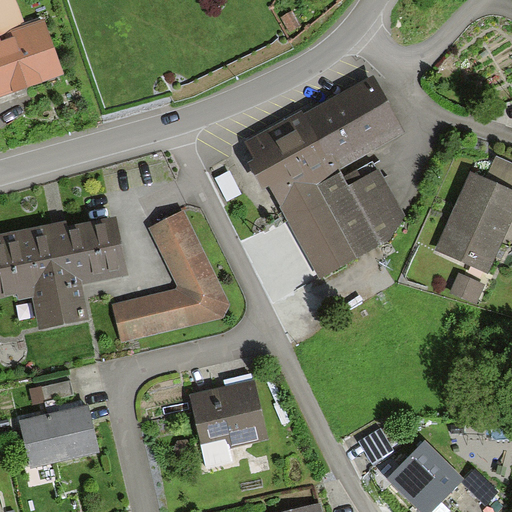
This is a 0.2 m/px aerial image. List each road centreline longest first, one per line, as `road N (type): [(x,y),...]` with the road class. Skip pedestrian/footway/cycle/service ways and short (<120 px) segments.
road 1 (residential): [(144,511),(118,399),(135,369),(274,326)]
road 2 (residential): [(177,122),(274,326)]
road 3 (residential): [(274,326),(371,511)]
road 4 (secondary): [(352,29),(286,76),(177,122)]
road 5 (secondary): [(177,122),(0,172)]
road 6 (residential): [(511,140),(412,94),(392,61)]
